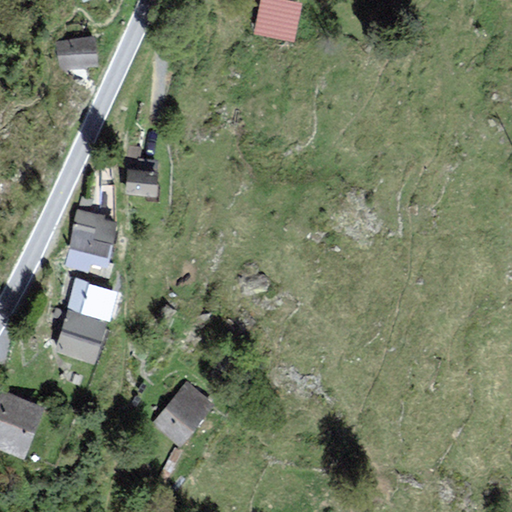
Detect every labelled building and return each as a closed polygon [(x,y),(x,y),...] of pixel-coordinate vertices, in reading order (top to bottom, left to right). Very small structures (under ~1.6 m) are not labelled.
[(298,2),(286,0),(264,0),(260,28),(292,33),(298,2)] [(95,36),(61,42),(63,68),(96,63),(95,36)] [(132,163),(156,165),(157,154),(149,153),(149,147),(134,145),(132,163)] [(156,165),(132,163),(130,194),(144,195),(144,198),(150,198),(150,195),(162,196),(165,166),(156,165)] [(80,197),(75,222),(97,227),(100,214),(92,212),(94,200),(80,197)] [(120,218),(100,214),(97,227),(95,238),(115,242),(120,218)] [(75,222),(67,266),(90,270),(91,264),(110,268),(115,242),(95,238),(97,227),(75,222)] [(92,297),(95,283),(96,281),(76,276),(72,292),(74,292),(92,297)] [(74,292),(70,308),(114,318),(116,319),(123,290),(95,283),(92,297),(74,292)] [(66,307),(55,352),(103,364),(114,318),(70,308),(66,307)] [(193,380),(157,424),(185,447),(221,403),(193,380)] [(5,390),(0,404),(0,449),(28,459),(48,405),(5,390)]
